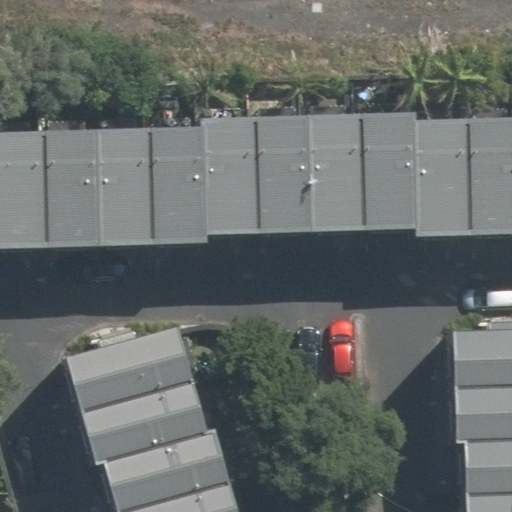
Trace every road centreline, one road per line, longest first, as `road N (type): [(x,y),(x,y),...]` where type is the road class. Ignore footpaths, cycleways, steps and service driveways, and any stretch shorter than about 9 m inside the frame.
road 1 (residential): [(204,294),(4,306),(3,367),(48,511)]
road 2 (residential): [(404,290),(407,511)]
road 3 (residential): [(204,294),(404,290)]
